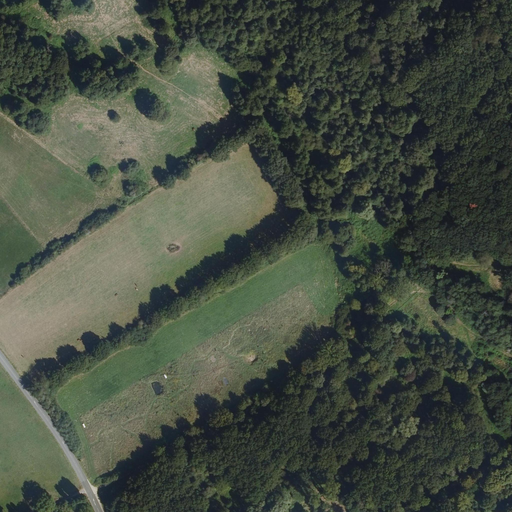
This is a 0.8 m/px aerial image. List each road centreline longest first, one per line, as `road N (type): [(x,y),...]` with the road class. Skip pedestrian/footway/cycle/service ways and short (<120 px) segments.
road 1 (track): [(89,492),(294,377),(439,268)]
road 2 (track): [(439,268),(511,123),(466,51),(474,0)]
road 3 (secondary): [(98,511),(59,437),(0,355)]
